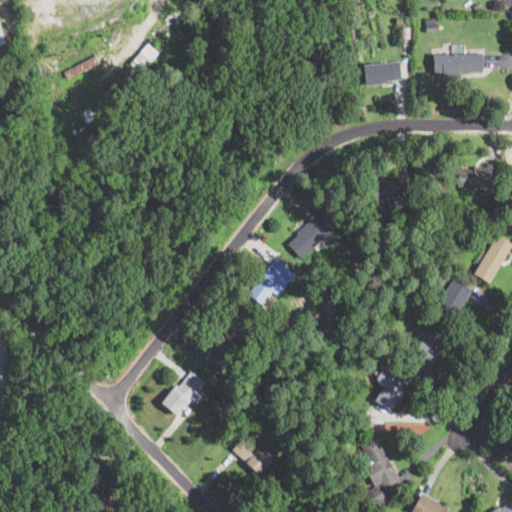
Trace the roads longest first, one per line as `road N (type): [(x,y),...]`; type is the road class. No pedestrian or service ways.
road 1 (residential): [(105,400),(305,160),(333,139),(511,124)]
road 2 (residential): [(213,511),(9,294)]
